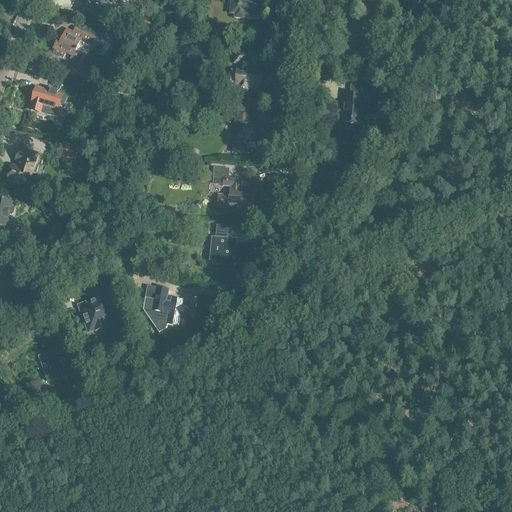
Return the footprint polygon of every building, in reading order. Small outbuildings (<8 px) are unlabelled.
[(94,0),(93,2),(90,0),(84,13),(102,22),(108,9),(107,8),(109,5),(116,9),(120,0),(94,0)] [(231,0),(230,14),(264,17),(265,0),(231,0)] [(346,52),(364,54),(365,40),(371,41),(372,26),(349,25),(346,52)] [(56,50),(54,55),(63,59),(65,54),(67,55),(67,54),(73,56),(71,60),(75,61),(72,68),(76,69),(78,63),(80,59),(83,61),(91,42),(92,43),(95,36),(98,28),(79,27),(78,31),(76,35),(71,33),(67,31),(62,44),(58,42),(55,49),(56,50)] [(175,44),(174,55),(188,56),(189,45),(175,44)] [(250,94),(250,88),(260,88),(261,72),(251,72),(252,66),(256,66),(257,54),(235,53),(234,64),(240,65),(239,71),(237,71),(236,87),(238,87),(238,93),(250,94)] [(72,68),(69,77),(77,80),(87,83),(87,82),(90,75),(90,74),(76,69),(72,68)] [(90,75),(87,82),(97,86),(98,85),(99,80),(100,78),(90,75)] [(58,87),(56,93),(49,91),(48,93),(37,89),(33,101),(34,101),(31,110),(41,113),(56,117),(58,110),(63,96),(67,97),(68,91),(74,92),(76,86),(65,83),(64,88),(58,87)] [(343,104),(344,104),(343,123),(361,124),(363,98),(368,98),(369,84),(351,83),(350,97),(344,96),(343,104)] [(108,92),(92,88),(90,98),(105,102),(108,92)] [(251,115),(237,114),(234,152),(248,153),(249,146),(255,147),(257,124),(250,123),(251,115)] [(70,146),(65,159),(75,162),(79,149),(70,146)] [(12,166),(8,181),(29,188),(33,174),(36,174),(39,166),(36,166),(39,155),(20,149),(16,160),(21,162),(19,168),(12,166)] [(242,179),(229,178),(229,169),(214,168),(213,179),(223,179),(223,187),(230,188),(229,195),(218,194),(217,206),(251,209),(253,189),(241,188),(242,179)] [(0,199),(0,234),(14,238),(17,227),(16,227),(8,225),(9,223),(10,216),(12,216),(14,215),(15,209),(14,208),(14,207),(12,207),(13,206),(13,202),(11,202),(0,199)] [(160,218),(176,218),(177,209),(161,208),(160,218)] [(211,261),(246,265),(247,247),(238,246),(238,245),(233,245),(233,240),(213,238),(211,261)] [(139,254),(147,263),(156,255),(147,246),(139,254)] [(0,274),(7,277),(12,268),(0,260),(0,274)] [(119,280),(131,282),(132,274),(121,272),(119,280)] [(112,324),(117,322),(111,305),(122,301),(117,286),(106,290),(105,287),(98,290),(99,293),(101,293),(103,298),(85,304),(88,312),(83,314),(87,325),(93,323),(96,332),(101,331),(101,332),(108,330),(108,328),(112,326),(112,324)] [(149,287),(144,311),(159,334),(167,329),(168,325),(178,327),(180,317),(183,317),(184,306),(182,306),(183,301),(173,300),(172,304),(167,303),(170,291),(158,289),(149,287)] [(69,340),(62,343),(63,345),(67,355),(69,359),(75,356),(69,340)] [(50,370),(43,373),(47,383),(71,373),(64,356),(67,355),(63,345),(43,354),(50,370)]
